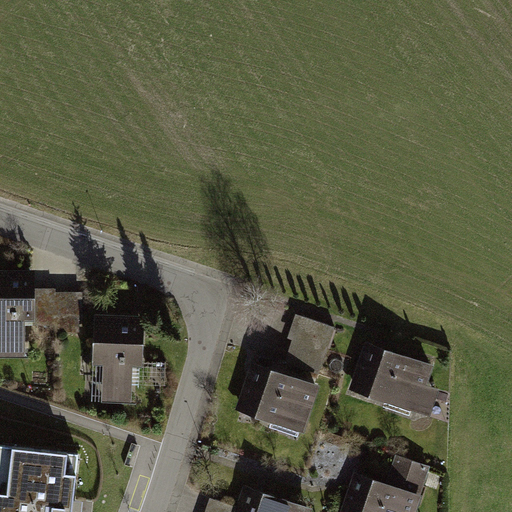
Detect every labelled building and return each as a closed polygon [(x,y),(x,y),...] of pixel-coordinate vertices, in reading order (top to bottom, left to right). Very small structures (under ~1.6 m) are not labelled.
[(35,268),(0,268),(0,355),(26,355),(26,321),(34,321),(35,268)] [(87,287),(46,287),(46,327),(86,328),(87,287)] [(144,316),(96,315),(96,364),(106,365),(106,402),(135,403),(135,368),(144,368),(144,316)] [(443,366),(383,348),(367,401),(427,419),(443,366)] [(251,415),(313,435),(329,384),(267,364),(251,415)] [(0,511),(73,511),(79,455),(0,446),(0,511)] [(249,511),(326,511),(330,502),(260,480),(249,511)] [(360,511),(432,511),(436,501),(371,480),(360,511)]
